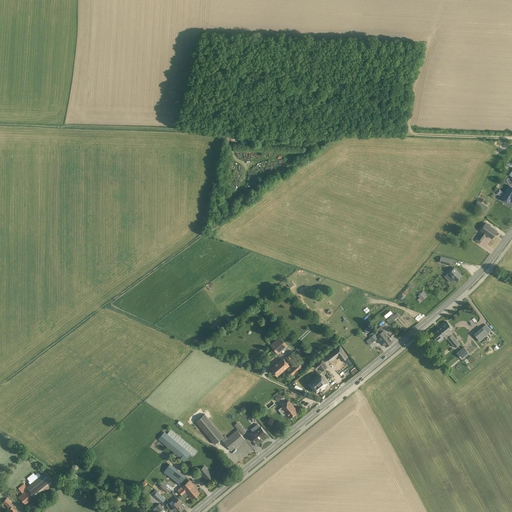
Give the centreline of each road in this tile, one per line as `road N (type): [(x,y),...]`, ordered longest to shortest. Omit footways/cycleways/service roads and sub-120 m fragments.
road 1 (secondary): [(194,511),(469,283),(511,230)]
road 2 (track): [(224,132),(511,140)]
road 3 (track): [(0,123),(224,132)]
